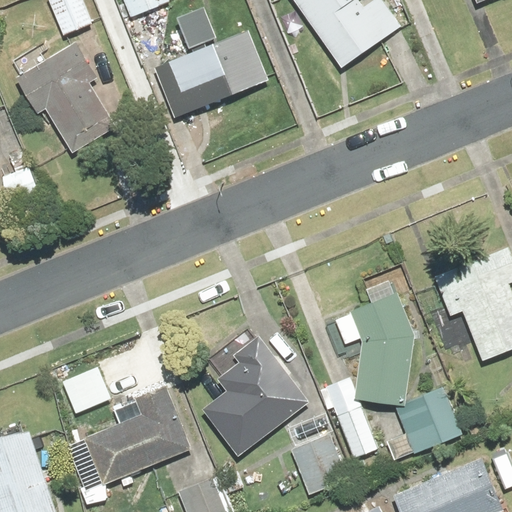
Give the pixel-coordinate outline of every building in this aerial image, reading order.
[(87,0),(53,0),(68,36),(97,24),(87,0)] [(172,0),(127,0),(135,20),(174,4),(172,0)] [(380,0),(289,0),(340,69),(399,26),(380,0)] [(423,0),(402,0),(408,17),(427,10),(423,0)] [(128,23),(109,30),(129,82),(149,74),(128,23)] [(172,121),(268,83),(248,32),(152,70),(172,121)] [(97,80),(75,44),(13,82),(36,117),(44,112),(71,155),(115,128),(89,85),(97,80)] [(511,261),(508,250),(432,279),(448,319),(461,314),(481,364),(511,351),(511,292),(509,285),(511,284),(511,261)] [(404,409),(412,337),(396,296),(350,314),(361,342),(353,403),(404,409)] [(236,459),(307,404),(256,339),(232,358),(237,364),(215,381),(225,394),(200,413),(236,459)] [(83,439),(102,487),(191,452),(165,386),(134,399),(141,417),(83,439)] [(334,431),(295,447),(314,496),(354,481),(334,431)] [(56,511),(31,434),(0,444),(0,511),(56,511)] [(502,511),(480,460),(392,498),(397,511),(502,511)] [(233,511),(219,477),(183,491),(191,511),(233,511)]
